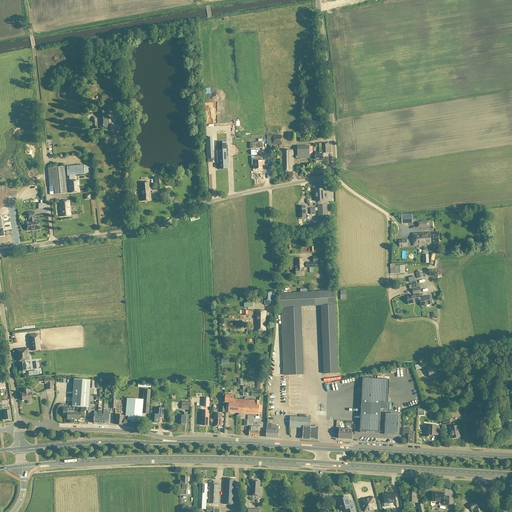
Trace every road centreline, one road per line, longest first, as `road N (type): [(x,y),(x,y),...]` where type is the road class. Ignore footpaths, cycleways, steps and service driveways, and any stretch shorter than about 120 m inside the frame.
road 1 (unclassified): [(0,251),(150,229),(213,200),(333,173),(317,0)]
road 2 (track): [(467,453),(436,325),(393,317),(386,214)]
road 3 (unclassified): [(268,446),(16,421)]
road 4 (primary): [(268,446),(117,441),(19,449)]
road 5 (primary): [(51,463),(299,461)]
road 6 (unclassified): [(51,463),(299,461)]
road 7 (primary): [(343,464),(511,473)]
road 8 (unclassified): [(343,464),(508,477)]
road 9 (primary): [(511,460),(350,450)]
road 10 (unclassified): [(511,455),(350,450)]
road 11 (unclassified): [(16,421),(0,298)]
